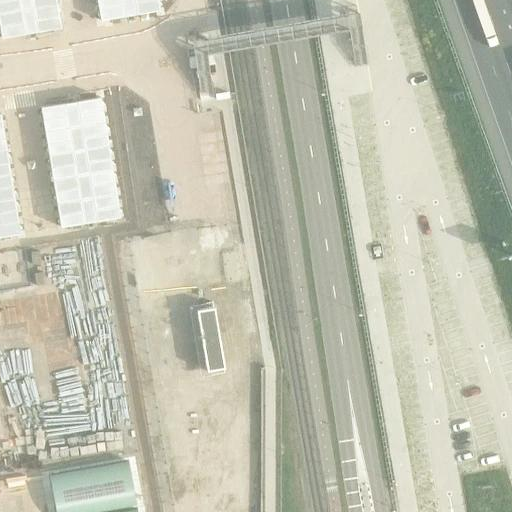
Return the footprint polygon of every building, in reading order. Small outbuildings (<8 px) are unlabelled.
[(55,0),(0,0),(0,33),(1,40),(60,30),(55,0)] [(157,0),(96,0),(99,19),(159,9),(157,0)] [(234,86),(153,99),(159,139),(240,126),(234,86)] [(100,98),(41,108),(61,227),(120,217),(100,98)] [(1,115),(0,115),(0,235),(19,233),(1,115)] [(209,186),(204,146),(162,152),(167,192),(209,186)] [(204,239),(202,206),(173,207),(175,241),(204,239)] [(0,245),(0,275),(37,274),(35,243),(0,245)] [(181,264),(188,297),(219,290),(211,257),(181,264)] [(215,306),(197,309),(207,371),(225,368),(215,306)] [(20,319),(0,321),(0,348),(10,424),(61,417),(49,325),(22,328),(20,319)] [(257,407),(196,411),(198,440),(259,437),(257,407)] [(204,459),(208,484),(255,476),(251,452),(204,459)] [(129,461),(48,475),(54,511),(95,511),(136,505),(129,461)]
